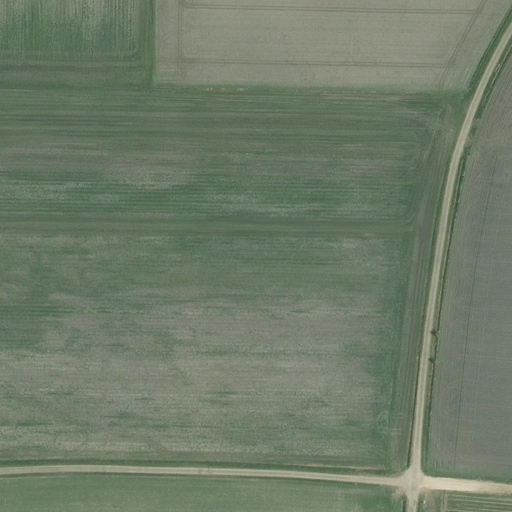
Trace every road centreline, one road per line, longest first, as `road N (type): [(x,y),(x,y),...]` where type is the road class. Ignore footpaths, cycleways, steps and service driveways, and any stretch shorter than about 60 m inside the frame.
road 1 (unclassified): [(413,483),(425,339),(456,159),(511,28)]
road 2 (unclassified): [(0,472),(126,469),(413,483)]
